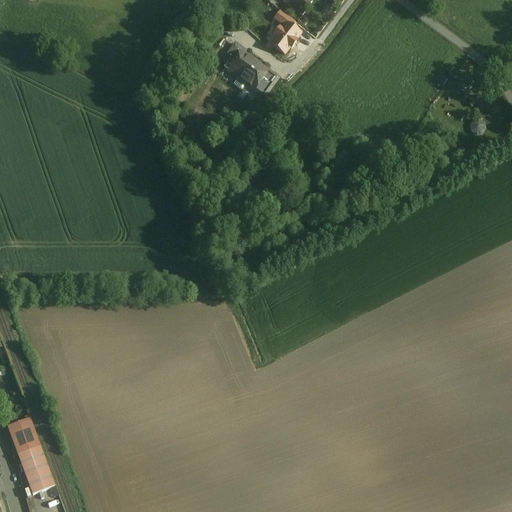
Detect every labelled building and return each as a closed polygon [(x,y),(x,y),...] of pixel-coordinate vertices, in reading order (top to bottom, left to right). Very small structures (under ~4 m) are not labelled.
[(312,3),(307,0),(284,0),(283,3),(302,17),(312,3)] [(288,26),(291,29),(295,24),(281,13),(275,20),(286,29),(288,26)] [(296,43),(301,36),(291,29),(288,26),(286,29),(283,33),(280,30),(274,38),(277,40),(272,47),(285,57),(290,51),(292,52),(298,44),(296,43)] [(246,54),(235,45),(227,56),(231,59),(238,64),(244,55),(244,56),(246,54)] [(244,56),(244,55),(238,64),(231,59),(223,70),(238,80),(245,86),(262,98),(276,79),(244,56)] [(245,86),(238,80),(233,86),(241,92),(245,86)] [(482,119),(469,124),(473,136),(487,131),(482,119)] [(30,421),(7,429),(18,457),(40,448),(30,421)] [(40,448),(18,457),(32,497),(55,489),(40,448)]
